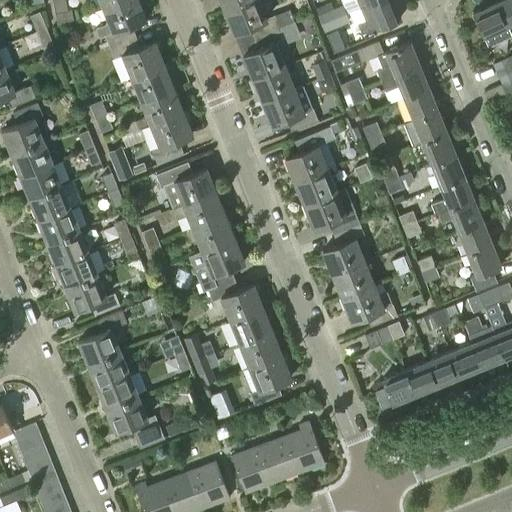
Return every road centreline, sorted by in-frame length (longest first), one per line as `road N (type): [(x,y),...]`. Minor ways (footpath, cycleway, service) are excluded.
road 1 (residential): [(375,487),(174,0)]
road 2 (residential): [(504,199),(425,0)]
road 3 (residential): [(100,511),(32,347)]
road 4 (residential): [(375,487),(511,430)]
